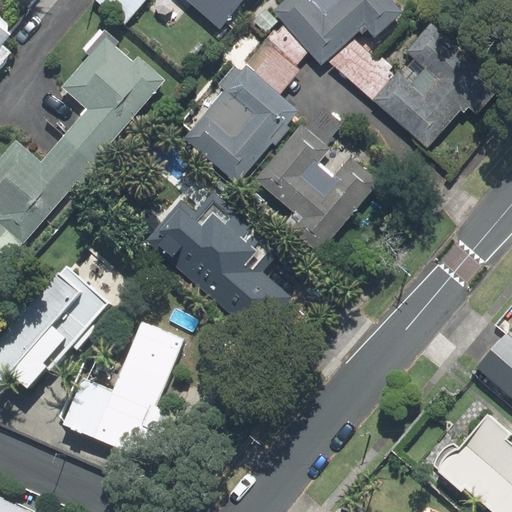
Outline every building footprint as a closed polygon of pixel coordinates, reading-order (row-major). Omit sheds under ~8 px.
[(104,0),(132,25),(154,0),(104,0)] [(196,0),(229,29),(254,0),(196,0)] [(414,12),(403,0),(293,0),(282,11),(330,66),(375,27),(384,38),(414,12)] [(0,83),(27,53),(17,44),(28,31),(0,6),(0,83)] [(382,101),(435,150),(502,76),(442,21),(416,49),(423,56),(382,101)] [(0,227),(0,245),(16,260),(87,181),(94,188),(127,151),(119,144),(177,80),(149,54),(144,60),(127,45),(130,42),(114,28),(91,54),(96,59),(71,86),(96,107),(47,161),(23,140),(0,165),(0,213),(7,220),(0,227)] [(365,41),(342,66),(380,100),(403,75),(365,41)] [(235,89),(194,138),(249,184),(312,110),(257,64),(251,70),(248,67),(231,86),(235,89)] [(332,249),(392,181),(361,154),(345,173),(332,161),(344,148),(338,142),(353,125),(330,105),(266,178),(305,212),(298,219),(332,249)] [(190,199),(153,240),(260,336),(298,295),(273,273),(292,252),(223,190),(204,212),(190,199)] [(80,264),(0,357),(0,418),(3,420),(17,385),(29,372),(47,387),(122,300),(80,264)] [(76,425),(157,457),(176,409),(167,405),(194,335),(152,319),(125,389),(95,377),(76,425)] [(511,327),(473,372),(511,405),(511,327)] [(511,511),(511,446),(482,420),(431,477),(456,499),(460,494),(480,511),(511,511)] [(0,511),(48,511),(4,491),(7,484),(0,480),(0,511)]
